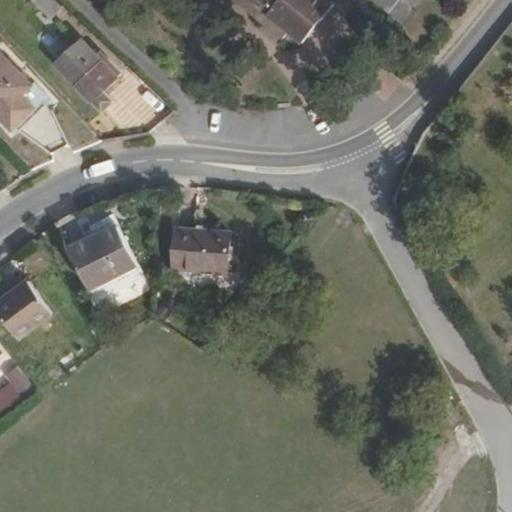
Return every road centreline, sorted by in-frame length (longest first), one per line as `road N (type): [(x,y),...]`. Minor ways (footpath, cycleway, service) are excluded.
road 1 (tertiary): [(351,161),(278,173),(159,159),(106,169),(55,186),(0,229)]
road 2 (unclassified): [(351,161),(511,449)]
road 3 (tertiary): [(511,0),(414,123),(351,161)]
